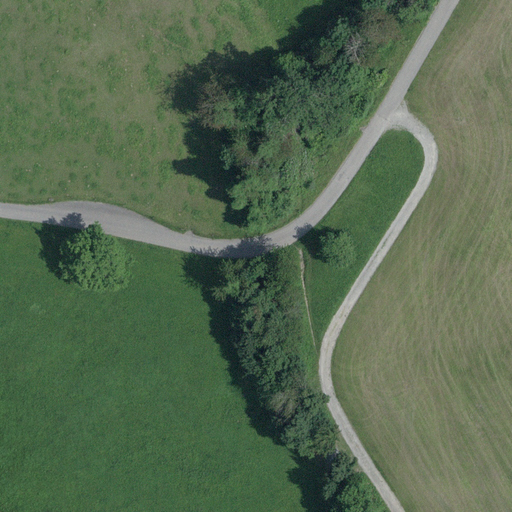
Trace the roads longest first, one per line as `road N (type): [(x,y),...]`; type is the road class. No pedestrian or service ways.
road 1 (unclassified): [(0,210),(200,244),(266,245),(312,216),(445,0)]
road 2 (track): [(396,511),(348,433),(326,358),(331,330),(429,163),(427,139),(386,106)]
